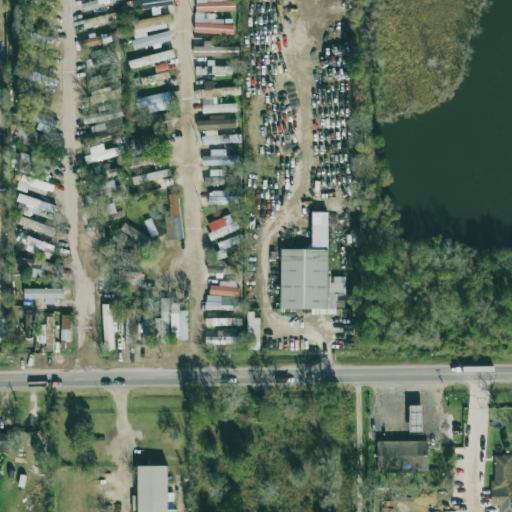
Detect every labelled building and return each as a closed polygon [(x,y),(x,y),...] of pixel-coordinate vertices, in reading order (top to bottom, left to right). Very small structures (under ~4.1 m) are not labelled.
[(43,0),(30,0),(30,8),(28,8),(27,25),(43,26),(44,9),(43,9),(43,0)] [(122,1),(121,0),(93,0),(82,3),(84,12),(122,1)] [(161,14),(160,6),(172,4),(171,0),(138,0),(126,2),(128,10),(151,7),(152,15),(161,14)] [(195,0),(196,12),(234,10),(234,0),(195,0)] [(203,13),(195,13),(194,33),(233,34),(234,20),(203,19),(203,13)] [(84,27),(117,23),(116,14),(83,17),(84,27)] [(130,22),(135,48),(172,41),(169,28),(173,28),(170,14),(130,22)] [(79,40),(81,49),(124,38),(121,29),(79,40)] [(46,47),(48,35),(22,32),(21,44),(46,47)] [(194,47),(194,56),(239,56),(239,46),(212,47),(212,41),(203,41),(203,47),(194,47)] [(110,62),(106,48),(90,51),(93,66),(110,62)] [(130,69),(175,57),(173,49),(128,61),(130,69)] [(214,66),(214,61),(207,60),(207,66),(196,66),(196,74),(231,75),(231,66),(214,66)] [(168,69),(166,63),(154,66),(156,72),(168,69)] [(87,76),(88,85),(119,80),(118,71),(87,76)] [(141,84),(170,78),(168,71),(140,77),(141,84)] [(196,98),(241,96),(240,87),(214,88),(213,81),(204,81),(204,89),(195,90),(196,98)] [(116,88),(91,92),(93,103),(118,99),(116,88)] [(135,97),(136,107),(171,103),(169,93),(135,97)] [(235,103),(217,104),(217,98),(202,98),(202,113),(236,112),(235,103)] [(84,123),(123,118),(121,104),(97,107),(98,113),(83,115),(84,123)] [(56,127),(58,119),(29,112),(27,120),(56,127)] [(171,122),(170,114),(140,117),(141,125),(171,122)] [(209,120),(197,120),(197,129),(236,128),(236,119),(223,119),(223,115),(209,116),(209,120)] [(106,128),(104,123),(91,127),(92,132),(106,128)] [(42,133),(20,126),(15,141),(37,148),(42,133)] [(107,137),(105,130),(90,134),(92,141),(107,137)] [(242,143),(241,134),(217,135),(217,130),(203,130),(203,144),(242,143)] [(122,145),(105,150),(103,144),(89,148),(91,154),(84,156),(86,164),(124,154),(122,145)] [(49,180),(54,163),(19,152),(14,169),(49,180)] [(130,166),(151,163),(150,156),(129,158),(130,166)] [(200,164),(239,165),(240,156),(213,156),(213,157),(200,156),(200,164)] [(105,179),(117,175),(116,170),(110,171),(108,163),(101,165),(105,179)] [(142,185),(143,190),(164,186),(163,179),(172,177),(171,169),(132,176),(134,186),(142,185)] [(205,185),(228,184),(227,170),(210,170),(210,177),(205,177),(205,185)] [(49,195),(52,182),(21,176),(20,182),(28,184),(27,190),(49,195)] [(87,206),(126,196),(123,184),(118,185),(116,179),(102,182),(104,190),(84,196),(87,206)] [(228,190),(209,191),(210,205),(238,204),(237,196),(228,196),(228,190)] [(183,238),(177,193),(167,195),(170,215),(163,216),(167,240),(183,238)] [(40,215),(41,210),(54,213),(56,205),(21,194),(18,204),(32,208),(30,212),(40,215)] [(312,247),(327,248),(328,212),(312,212),(312,247)] [(212,239),(236,231),(231,215),(207,223),(212,239)] [(56,229),(21,216),(18,224),(53,237),(56,229)] [(150,238),(124,224),(121,229),(131,235),(130,236),(146,245),(150,238)] [(25,251),(50,258),(54,244),(18,234),(16,241),(27,244),(25,251)] [(328,250),(281,249),(280,308),(325,309),(325,314),(336,314),(336,306),(345,306),(345,277),(328,276),(328,250)] [(143,284),(143,272),(116,271),(116,283),(143,284)] [(219,281),(218,285),(210,285),(209,294),(238,296),(238,282),(219,281)] [(45,304),(62,304),(61,288),(24,289),(24,299),(45,298),(45,304)] [(238,296),(221,296),(221,308),(237,308),(238,296)] [(153,345),(151,298),(142,299),(143,345),(153,345)] [(169,343),(168,298),(160,298),(161,318),(154,318),(154,344),(169,343)] [(188,311),(179,311),(179,303),(171,303),(171,339),(187,339),(188,311)] [(104,350),(114,349),(112,304),(102,304),(104,350)] [(125,343),(133,343),(134,309),(126,308),(125,343)] [(258,350),(259,312),(247,312),(246,349),(258,350)] [(61,341),(70,341),(71,315),(61,314),(61,341)] [(53,350),(54,316),(46,316),(46,325),(40,325),(39,343),(46,343),(46,349),(53,350)] [(206,336),(205,344),(241,344),(242,330),(218,329),(218,337),(206,336)] [(410,431),(422,431),(422,405),(410,405),(410,431)] [(8,434),(0,433),(0,453),(9,453),(8,434)] [(377,442),(378,473),(420,472),(420,466),(428,465),(427,440),(377,442)] [(491,505),(499,505),(498,511),(511,511),(511,454),(494,455),(494,480),(490,480),(491,505)] [(137,466),(137,511),(175,511),(176,509),(168,510),(167,466),(137,466)]
